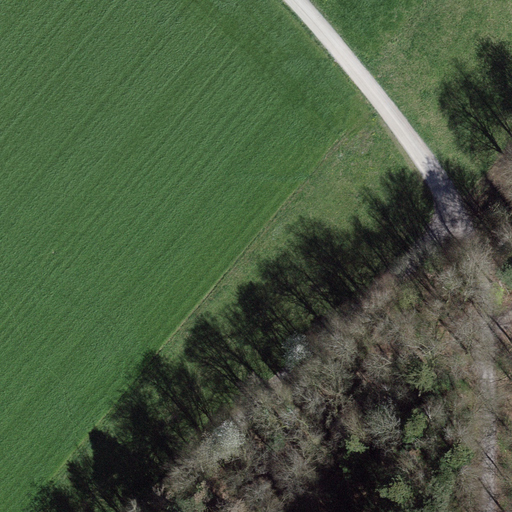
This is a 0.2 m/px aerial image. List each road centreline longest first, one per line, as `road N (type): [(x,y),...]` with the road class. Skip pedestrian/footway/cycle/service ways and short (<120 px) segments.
road 1 (unclassified): [(295,0),(372,91),(455,216),(482,320),(488,511)]
road 2 (track): [(142,511),(455,216)]
